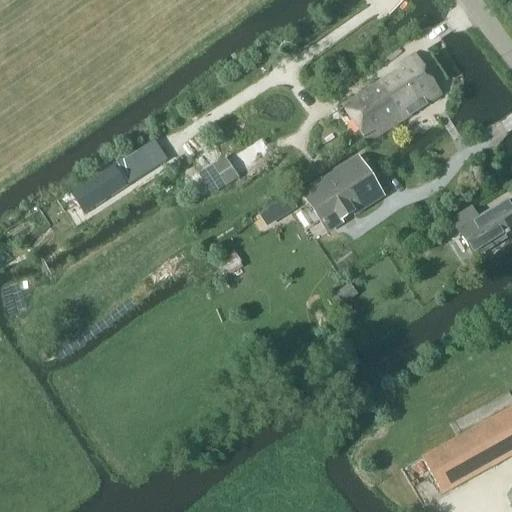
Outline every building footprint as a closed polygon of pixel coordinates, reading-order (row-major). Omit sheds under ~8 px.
[(396,71),(342,108),(367,144),(440,95),(412,55),(394,67),(396,71)] [(262,142),(229,168),(239,181),(272,155),(262,142)] [(385,197),(359,156),(302,193),(328,233),(385,197)] [(480,204),(451,223),(468,248),(476,243),(483,253),(509,236),(508,235),(511,232),(511,211),(507,203),(488,215),(480,204)] [(511,457),(511,409),(421,459),(442,496),(511,457)]
